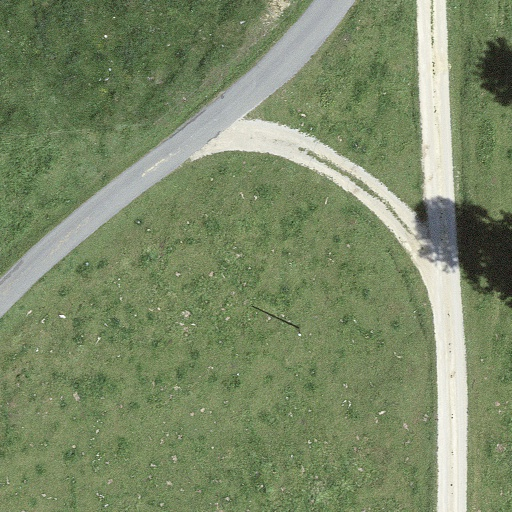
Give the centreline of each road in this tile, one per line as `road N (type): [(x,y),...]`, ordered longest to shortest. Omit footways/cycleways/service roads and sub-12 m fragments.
road 1 (track): [(440,0),(458,511)]
road 2 (unclassified): [(333,0),(267,75),(0,299)]
road 3 (track): [(454,292),(414,233),(325,161),(243,136),(183,145)]
